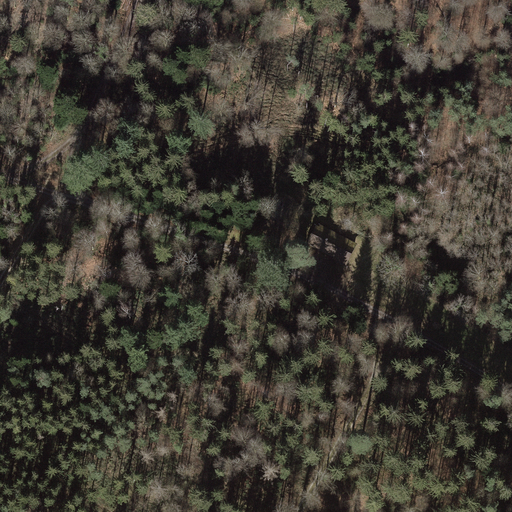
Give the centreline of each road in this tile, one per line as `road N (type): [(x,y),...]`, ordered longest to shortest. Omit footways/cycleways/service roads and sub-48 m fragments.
road 1 (residential): [(0,176),(307,275),(511,392)]
road 2 (track): [(141,0),(0,281)]
road 3 (track): [(372,308),(385,362),(301,511)]
